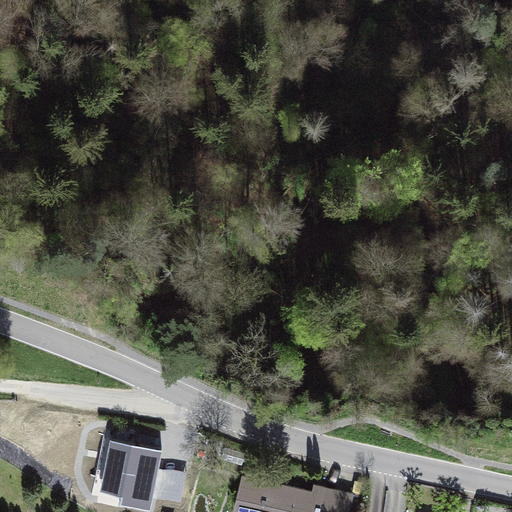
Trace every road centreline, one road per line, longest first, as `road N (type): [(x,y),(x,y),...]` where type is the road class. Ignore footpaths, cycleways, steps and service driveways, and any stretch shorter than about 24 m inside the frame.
road 1 (tertiary): [(511,489),(267,431),(0,320)]
road 2 (track): [(0,381),(119,397),(182,394)]
